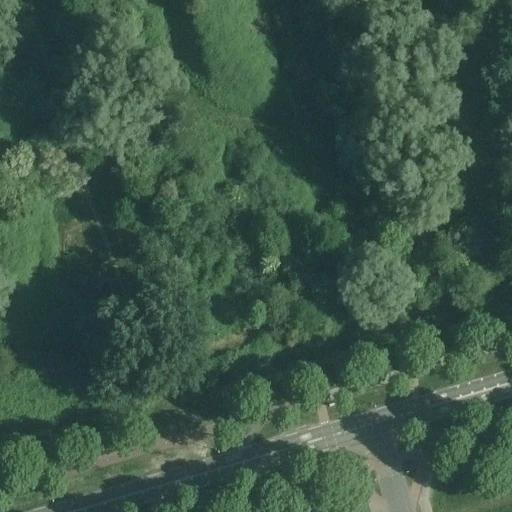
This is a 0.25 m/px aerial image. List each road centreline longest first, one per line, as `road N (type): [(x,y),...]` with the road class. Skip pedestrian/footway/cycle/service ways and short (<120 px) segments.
road 1 (tertiary): [(375,423),(83,511)]
road 2 (tertiary): [(511,382),(375,423)]
